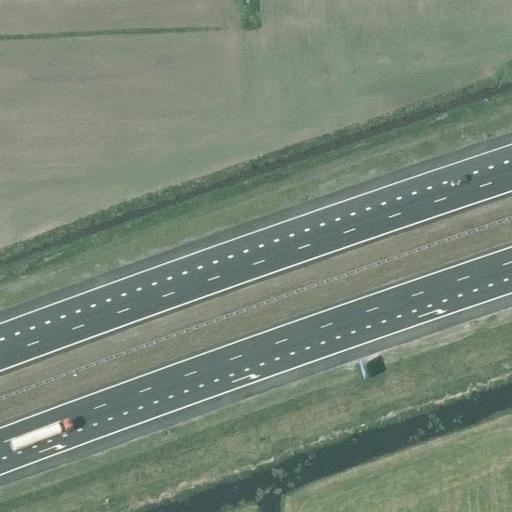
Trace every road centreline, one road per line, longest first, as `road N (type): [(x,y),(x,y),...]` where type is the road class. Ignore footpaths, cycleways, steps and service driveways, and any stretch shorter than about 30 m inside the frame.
road 1 (motorway): [(0,446),(511,266)]
road 2 (motorway): [(511,180),(0,357)]
